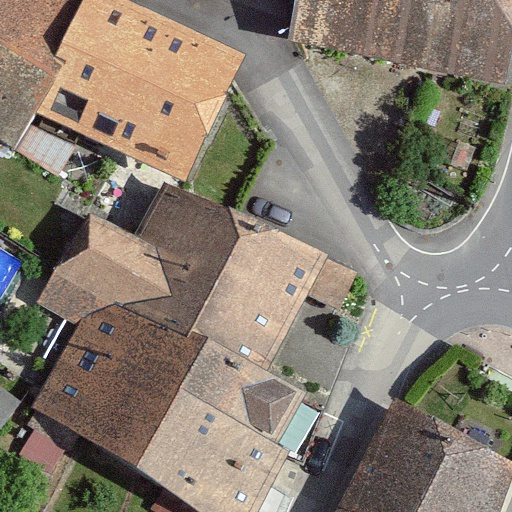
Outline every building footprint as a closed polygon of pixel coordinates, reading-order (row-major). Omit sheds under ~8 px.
[(85,2),(80,0),(0,0),(0,140),(15,151),(36,112),(85,2)] [(511,0),(304,0),(295,53),(511,91),(511,0)] [(235,74),(85,2),(36,112),(191,184),(235,74)] [(337,308),(351,275),(162,184),(135,239),(290,322),(304,292),(337,308)] [(265,370),(290,322),(135,239),(91,216),(38,302),(80,327),(279,446),(304,393),(265,370)] [(201,511),(246,511),(279,446),(80,327),(34,405),(201,511)] [(0,435),(23,394),(0,381),(0,435)] [(511,511),(511,450),(423,408),(372,511),(511,511)] [(59,466),(70,440),(37,426),(26,452),(59,466)]
